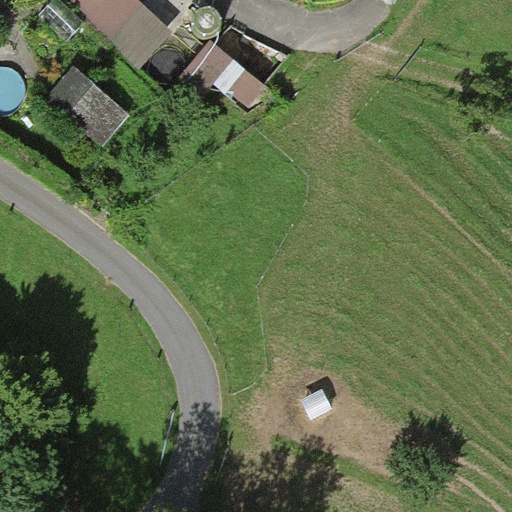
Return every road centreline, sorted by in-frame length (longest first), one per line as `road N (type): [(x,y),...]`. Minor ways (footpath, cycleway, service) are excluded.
road 1 (unclassified): [(0,186),(102,255),(182,350),(185,467),(164,511)]
road 2 (track): [(511,98),(283,29)]
